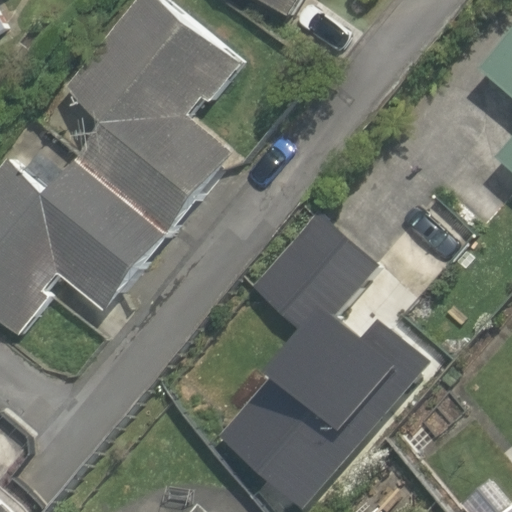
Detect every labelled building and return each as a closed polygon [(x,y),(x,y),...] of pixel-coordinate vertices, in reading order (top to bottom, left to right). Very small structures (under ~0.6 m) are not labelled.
[(23,147),(0,174),(0,307),(31,334),(68,289),(111,324),(250,157),(205,119),(251,63),(174,0),(144,0),(72,87),(115,123),(66,182),(23,147)] [(277,0),(303,16),(313,0),(277,0)] [(511,152),(505,161),(511,166),(511,56),(498,75),(511,85),(511,152)] [(313,510),(444,360),(367,293),(394,262),(321,199),(247,285),(305,335),(222,432),(313,510)] [(511,511),(511,497),(493,511),(511,511)] [(204,511),(223,511),(213,502),(204,511)]
